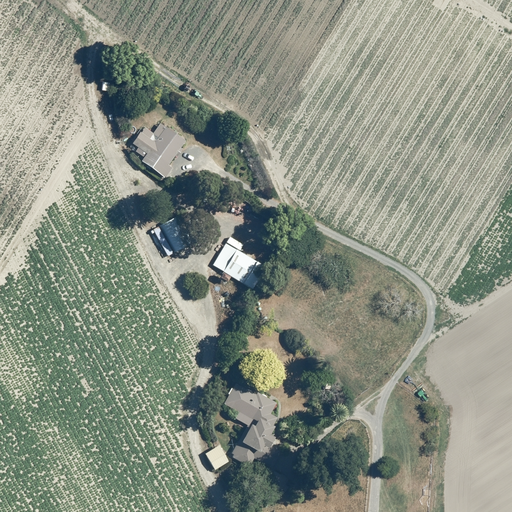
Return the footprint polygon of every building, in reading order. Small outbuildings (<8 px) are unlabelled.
[(181,148),(179,147),(184,140),(159,122),(151,133),(142,126),(129,143),(136,148),(133,152),(142,158),(139,161),(163,179),(171,168),(166,165),(173,156),(175,157),(181,148)] [(174,216),(157,224),(171,253),(188,245),(174,216)] [(211,265),(220,270),(215,278),(223,282),(227,275),(250,289),(255,281),(263,266),(224,243),(211,265)] [(246,425),(229,456),(248,466),(255,452),(257,453),(260,455),(257,461),(271,468),(280,451),(267,445),(271,437),(267,435),(276,418),(269,414),(274,404),(233,382),(221,405),(238,414),(235,419),(246,425)] [(227,462),(217,445),(203,453),(212,470),(227,462)] [(287,479),(272,470),(264,484),(280,493),(287,479)]
